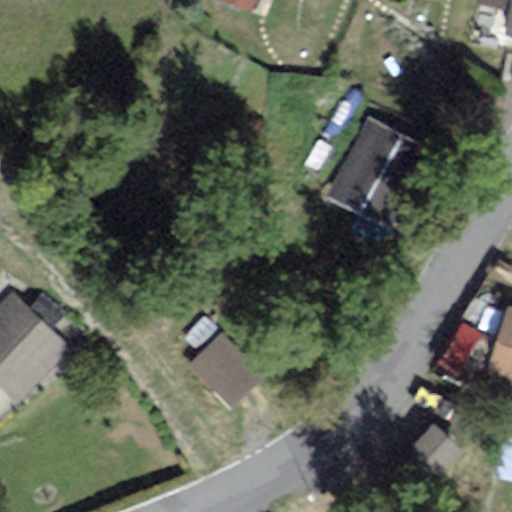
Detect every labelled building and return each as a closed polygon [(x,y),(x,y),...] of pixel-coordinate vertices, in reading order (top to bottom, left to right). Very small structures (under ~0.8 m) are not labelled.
[(425,147),(371,121),(335,193),(389,219),(425,147)] [(60,348),(9,298),(0,306),(0,373),(18,391),(60,348)] [(511,310),(496,370),(511,374),(511,310)] [(260,372),(224,336),(197,362),(232,399),(246,385),(260,372)] [(445,440),(432,428),(416,446),(442,471),(459,453),(445,440)]
